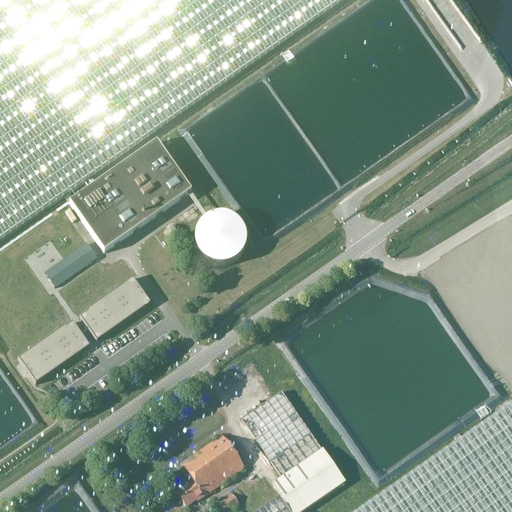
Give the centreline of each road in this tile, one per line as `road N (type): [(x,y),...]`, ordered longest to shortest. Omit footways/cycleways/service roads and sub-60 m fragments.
road 1 (tertiary): [(0,499),(511,141)]
road 2 (unknown): [(196,362),(128,256),(135,236),(184,203)]
road 3 (unknown): [(511,209),(400,267),(364,243)]
